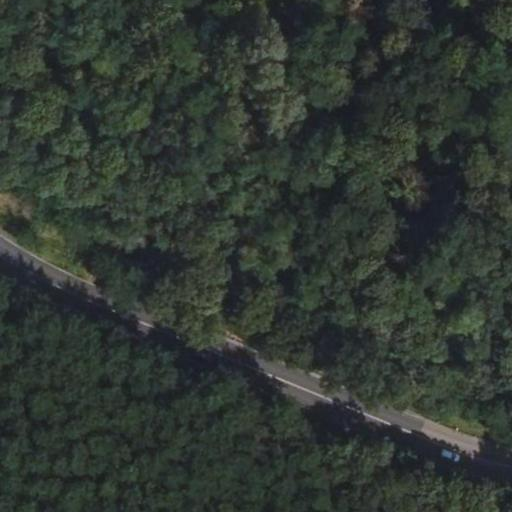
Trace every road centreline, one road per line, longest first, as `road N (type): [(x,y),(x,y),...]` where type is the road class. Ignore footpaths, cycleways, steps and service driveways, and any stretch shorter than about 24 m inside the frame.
road 1 (primary): [(0,256),(382,422),(511,466)]
road 2 (track): [(227,103),(269,213),(274,244),(265,278),(240,287),(124,275),(69,292)]
